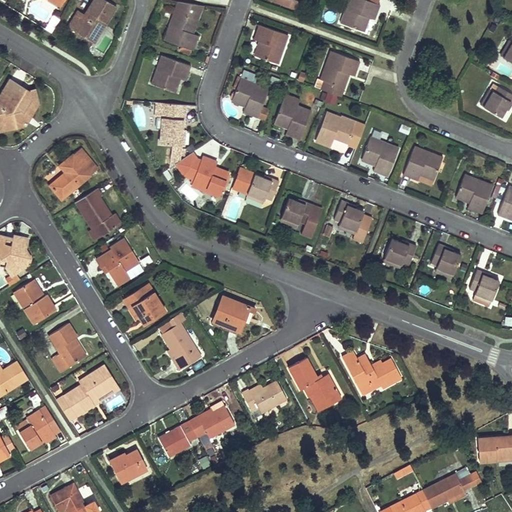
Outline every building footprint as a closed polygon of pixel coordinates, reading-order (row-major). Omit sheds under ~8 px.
[(107,23),(118,7),(107,0),(95,0),(86,14),(80,10),(69,27),(76,32),(79,28),(93,37),(104,21),(107,23)] [(370,1),(366,0),(353,0),(351,8),(348,8),(342,23),(364,32),(370,17),(372,19),(377,20),(383,6),(378,5),(370,1)] [(193,17),(197,5),(177,2),(168,27),(171,28),(167,40),(182,46),(193,50),(198,35),(194,34),(191,33),(197,18),(193,17)] [(203,6),(197,5),(193,17),(197,18),(199,19),(203,6)] [(95,43),(107,23),(104,21),(93,37),(79,28),(76,32),(95,43)] [(262,42),(257,56),(279,64),(285,48),(281,47),(286,34),(260,24),(255,39),(260,41),(262,42)] [(285,48),(289,35),(286,34),(281,47),(285,48)] [(508,41),(499,55),(502,57),(511,43),(508,41)] [(511,43),(502,57),(511,63),(511,43)] [(193,50),(182,46),(181,51),(191,55),(193,50)] [(355,76),(361,62),(335,52),(330,65),(327,64),(321,79),(325,81),(321,90),(329,92),(338,96),(340,97),(348,73),(351,74),(355,76)] [(156,68),(150,83),(173,92),(179,77),(184,79),(190,65),(164,55),(159,69),(156,68)] [(258,77),(243,71),(232,100),(246,105),(245,108),(243,113),(265,122),(269,111),(261,107),(267,92),(255,87),(256,84),(258,77)] [(343,98),(351,74),(348,73),(340,97),(343,98)] [(0,108),(0,118),(5,118),(6,126),(27,125),(30,121),(28,118),(32,113),(34,114),(41,104),(34,90),(30,92),(26,93),(21,90),(23,87),(11,79),(3,93),(9,96),(4,104),(4,108),(0,108)] [(255,87),(267,92),(269,89),(256,84),(255,87)] [(491,91),(482,106),(500,117),(504,110),(509,103),(511,104),(511,101),(511,95),(497,86),(493,93),(491,91)] [(482,106),(491,91),(488,90),(479,104),(482,106)] [(338,96),(329,92),(326,100),(335,104),(338,96)] [(9,96),(3,93),(0,97),(0,101),(4,104),(9,96)] [(301,101),(286,95),(283,101),(298,107),(301,101)] [(246,105),(232,100),(231,103),(245,108),(246,105)] [(275,122),(288,128),(287,130),(285,134),(300,140),(310,114),(297,109),(298,107),(283,101),(275,122)] [(156,131),(161,132),(160,145),(169,146),(166,172),(173,167),(183,160),(184,147),(186,131),(183,130),(186,106),(164,104),(162,122),(160,121),(157,121),(156,131)] [(333,139),(347,144),(357,148),(365,127),(340,117),(339,119),(326,114),(316,141),(330,146),(333,139)] [(363,158),(376,163),(375,165),(373,171),(388,177),(398,150),(385,145),(386,142),(371,136),(363,158)] [(333,139),(330,146),(344,152),(347,144),(333,139)] [(385,145),(398,150),(400,147),(386,142),(385,145)] [(99,168),(82,147),(60,165),(65,172),(50,184),(62,199),(99,168)] [(421,174),(435,180),(444,158),(429,152),(428,154),(415,149),(404,176),(418,182),(421,174)] [(204,193),(219,199),(228,177),(213,171),(215,168),(216,163),(203,158),(202,162),(198,161),(192,153),(183,160),(173,167),(182,180),(193,184),(193,185),(205,190),(204,193)] [(213,171),(228,177),(229,174),(215,168),(213,171)] [(262,179),(239,169),(232,186),(249,193),(265,199),(271,202),(279,182),(273,179),(271,182),(262,179)] [(435,180),(421,174),(418,182),(432,187),(435,180)] [(457,196),(471,202),(470,204),(468,209),(482,215),(493,188),(480,183),(481,180),(466,174),(457,196)] [(193,185),(192,188),(204,193),(205,190),(193,185)] [(511,189),(509,188),(498,215),(511,221),(511,220),(511,189)] [(100,238),(120,224),(114,215),(111,217),(99,198),(101,196),(96,190),(75,203),(92,229),(93,228),(100,238)] [(265,199),(249,193),(247,196),(263,202),(265,199)] [(311,241),(323,210),(305,203),(304,206),(296,203),(288,200),(280,219),(297,226),(298,223),(304,226),(307,219),(308,220),(301,237),(311,241)] [(348,203),(342,201),(333,221),(340,224),(339,226),(355,232),(354,236),(352,240),(362,245),(372,218),(363,215),(363,213),(356,210),(347,206),(348,203)] [(279,222),(295,229),(297,226),(280,219),(279,222)] [(330,238),(334,227),(327,224),(323,235),(330,238)] [(337,229),(354,236),(355,232),(339,226),(337,229)] [(88,232),(94,241),(100,238),(93,228),(92,229),(88,232)] [(26,250),(29,239),(14,236),(14,239),(12,246),(5,244),(7,238),(0,235),(0,260),(7,261),(6,268),(12,277),(29,266),(31,258),(26,250)] [(124,272),(139,263),(125,240),(110,249),(111,251),(96,261),(100,268),(103,266),(105,265),(107,269),(106,270),(116,287),(128,279),(124,272)] [(384,261),(400,267),(401,264),(408,266),(415,247),(409,244),(408,247),(399,243),(392,240),(384,261)] [(430,263),(437,266),(436,268),(452,275),(460,255),(452,252),(444,248),(445,246),(438,243),(430,263)] [(383,264),(399,270),(400,267),(384,261),(383,264)] [(128,279),(143,270),(139,263),(124,272),(128,279)] [(434,271),(450,278),(452,275),(436,268),(434,271)] [(468,290),(475,293),(474,295),(490,301),(498,281),(490,278),(482,275),(483,273),(476,270),(468,290)] [(44,296),(34,280),(30,282),(40,298),(44,296)] [(40,298),(30,282),(14,292),(33,324),(55,310),(46,295),(44,296),(40,298)] [(154,292),(149,283),(144,287),(149,295),(154,292)] [(144,287),(124,299),(137,320),(140,318),(144,316),(148,322),(166,311),(154,292),(149,295),(144,287)] [(473,298),(489,305),(490,301),(474,295),(473,298)] [(225,297),(215,321),(240,332),(246,316),(250,318),(252,319),(256,309),(225,297)] [(187,320),(183,313),(170,320),(174,327),(162,335),(170,348),(178,361),(175,362),(180,370),(202,357),(182,323),(187,320)] [(240,332),(215,321),(213,325),(243,337),(250,318),(246,316),(240,332)] [(174,327),(170,320),(158,327),(162,335),(174,327)] [(69,325),(48,337),(60,356),(53,360),(61,373),(84,359),(70,337),(73,335),(74,335),(69,325)] [(70,337),(84,359),(87,357),(73,335),(70,337)] [(178,361),(170,348),(168,350),(175,362),(178,361)] [(381,364),(371,369),(369,366),(363,355),(355,360),(351,352),(340,357),(360,395),(377,385),(379,388),(389,383),(387,379),(397,374),(389,360),(381,364)] [(307,357),(288,368),(298,388),(302,385),(307,395),(308,394),(314,392),(322,406),(341,396),(332,380),(326,383),(323,377),(321,374),(317,376),(307,357)] [(371,369),(381,364),(379,361),(369,366),(371,369)] [(0,374),(0,397),(28,380),(17,363),(3,373),(0,374)] [(119,390),(105,366),(100,369),(112,390),(92,402),(94,407),(119,390)] [(112,390),(100,369),(79,383),(81,385),(57,402),(70,423),(94,407),(92,402),(112,390)] [(323,377),(326,383),(332,380),(329,374),(323,377)] [(387,379),(389,383),(399,378),(397,374),(387,379)] [(239,392),(250,411),(256,408),(259,412),(284,399),(274,379),(260,387),(249,393),(247,390),(246,389),(239,392)] [(249,393),(260,387),(258,384),(247,390),(249,393)] [(314,392),(308,394),(316,409),(322,406),(314,392)] [(225,406),(222,400),(210,407),(211,408),(213,412),(225,406)] [(235,425),(225,406),(213,412),(200,419),(197,415),(188,421),(188,422),(196,437),(199,435),(206,432),(209,438),(235,425)] [(8,414),(5,408),(0,411),(0,414),(2,418),(8,414)] [(213,412),(211,408),(197,415),(200,419),(213,412)] [(54,435),(60,431),(50,414),(43,418),(39,411),(26,419),(29,423),(17,430),(30,451),(44,442),(54,435)] [(29,423),(26,419),(15,426),(17,430),(29,423)] [(188,422),(159,438),(169,456),(191,445),(189,441),(196,437),(188,422)] [(209,438),(206,432),(199,435),(205,446),(211,442),(209,438)] [(0,436),(0,457),(8,453),(4,448),(11,444),(6,434),(0,436)] [(56,439),(54,435),(44,442),(46,446),(56,439)] [(480,461),(497,460),(497,456),(511,455),(511,436),(479,438),(480,461)] [(122,483),(147,470),(137,450),(124,456),(123,454),(111,460),(122,483)] [(198,460),(202,468),(210,465),(206,456),(198,460)] [(414,466),(413,462),(402,468),(404,471),(413,466),(414,466)] [(406,476),(415,470),(413,466),(404,471),(406,476)] [(481,483),(475,471),(471,474),(476,483),(477,485),(481,483)] [(423,489),(431,505),(432,507),(446,499),(465,491),(464,489),(476,483),(471,474),(459,479),(456,473),(423,489)] [(68,511),(66,511),(86,511),(71,484),(50,496),(58,511),(64,509),(66,507),(68,511)] [(423,509),(431,505),(423,489),(389,505),(391,511),(421,511),(424,511),(423,509)] [(448,503),(467,494),(465,491),(446,499),(448,503)]
